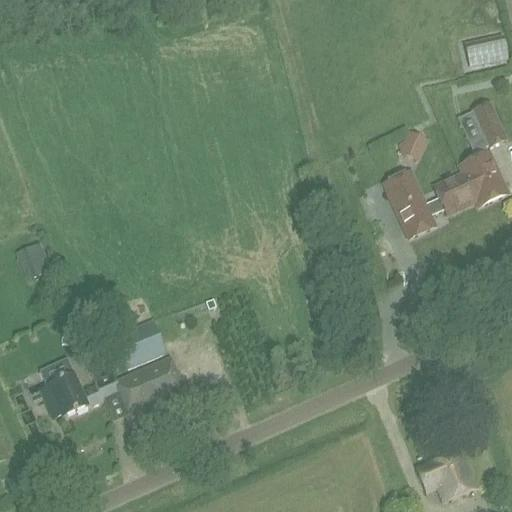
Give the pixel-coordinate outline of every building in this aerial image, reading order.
[(470,48),(476,70),(511,61),(506,38),(470,48)] [(477,163),(460,170),(464,180),(435,193),(447,221),(476,208),(478,211),(507,198),(487,153),(506,144),(490,107),(473,115),(484,140),(470,147),(477,163)] [(421,202),(395,213),(408,242),(434,231),(421,202)] [(48,246),(27,253),(37,282),(58,275),(48,246)] [(228,315),(241,312),(237,295),(224,298),(228,315)] [(235,320),(220,326),(227,348),(243,343),(235,320)] [(128,371),(166,355),(153,326),(116,341),(128,371)] [(245,345),(231,350),(236,363),(250,358),(245,345)] [(169,362),(116,386),(120,396),(131,421),(184,396),(169,362)] [(260,386),(277,378),(269,362),(252,370),(260,386)] [(54,426),(120,396),(116,386),(115,386),(105,363),(87,371),(96,390),(81,396),(72,378),(39,394),(54,426)] [(462,454),(417,473),(426,495),(438,490),(445,506),(478,492),(462,454)]
